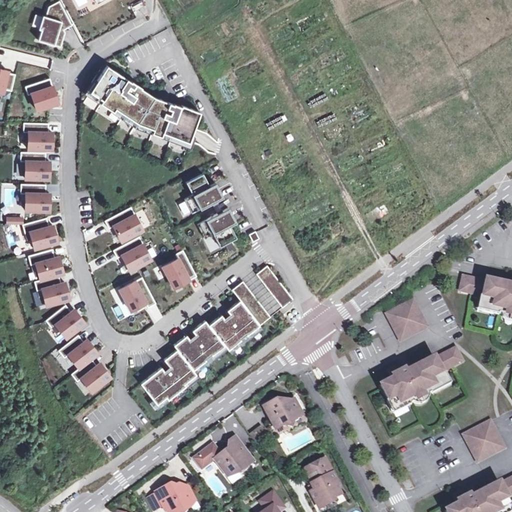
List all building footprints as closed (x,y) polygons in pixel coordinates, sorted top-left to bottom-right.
[(68,17),(59,0),(49,6),(45,16),(43,15),(38,28),(41,29),(38,39),(60,46),(65,32),(64,29),(61,24),(62,21),(68,17)] [(64,29),(72,25),(68,17),(62,21),(61,24),(64,29)] [(132,125),(138,128),(140,123),(153,128),(152,131),(161,135),(162,131),(189,141),(200,111),(182,104),(181,105),(173,103),(154,96),(107,64),(90,90),(102,99),(100,102),(113,110),(115,107),(135,120),(132,125)] [(0,69),(0,94),(8,97),(13,73),(0,69)] [(50,78),(26,88),(37,115),(61,105),(50,78)] [(52,149),(52,132),(48,132),(49,122),(23,122),(23,131),(28,132),(28,149),(52,149)] [(151,136),(147,155),(161,158),(165,139),(151,136)] [(49,178),(50,161),(46,161),(46,152),(21,151),(20,161),(26,161),(25,178),(49,178)] [(216,199),(223,196),(215,181),(207,186),(201,173),(184,182),(190,195),(184,198),(192,212),(212,201),(216,199)] [(1,183),(1,208),(18,208),(18,183),(1,183)] [(50,210),(50,193),(46,193),(46,183),(21,183),(21,192),(26,193),(25,210),(50,210)] [(217,212),(222,210),(216,199),(212,201),(217,212)] [(197,223),(205,237),(211,234),(217,246),(234,238),(228,225),(236,221),(229,206),(197,223)] [(132,208),(108,220),(121,245),(145,232),(132,208)] [(57,241),(53,225),(49,226),(47,217),(22,223),(25,232),(30,231),(34,247),(57,241)] [(253,241),(259,237),(255,230),(249,234),(253,241)] [(231,241),(226,244),(229,249),(234,247),(231,241)] [(119,255),(129,275),(154,262),(143,242),(119,255)] [(63,272),(59,256),(55,257),(52,248),(28,254),(31,263),(36,262),(40,279),(58,273),(63,272)] [(182,254),(160,266),(174,292),(196,281),(182,254)] [(282,306),(293,298),(267,264),(256,273),(282,306)] [(153,268),(158,280),(165,277),(160,265),(153,268)] [(69,298),(65,281),(61,282),(58,273),(40,279),(34,280),(37,289),(42,288),(46,304),(69,298)] [(464,275),(460,290),(481,294),(480,295),(482,296),(480,303),(497,308),(500,308),(499,310),(500,313),(501,316),(503,317),(505,318),(507,319),(509,318),(511,318),(511,317),(511,284),(484,279),(484,280),(464,275)] [(154,304),(142,276),(115,289),(122,304),(113,308),(118,320),(154,304)] [(176,374),(171,378),(161,366),(140,382),(157,403),(165,397),(167,399),(181,387),(185,391),(186,390),(183,386),(185,384),(184,382),(196,373),(195,373),(193,369),(204,360),(207,364),(209,362),(205,358),(211,353),(211,354),(224,344),(228,348),(239,340),(242,344),(244,342),(240,338),(246,333),(247,334),(270,315),(242,280),(232,288),(240,299),(227,309),(239,324),(233,329),(224,317),(221,313),(208,323),(205,319),(192,329),(195,332),(204,344),(198,349),(189,337),(186,334),(173,344),(177,348),(164,358),(176,374)] [(413,300),(386,314),(400,341),(427,327),(413,300)] [(86,321),(75,307),(72,310),(67,303),(47,318),(52,325),(56,322),(67,336),(86,321)] [(497,308),(480,303),(479,309),(496,313),(497,308)] [(224,317),(233,329),(239,324),(229,312),(224,317)] [(94,343),(89,337),(86,339),(80,332),(60,347),(66,355),(70,352),(80,365),(91,357),(99,350),(94,343)] [(189,337),(198,349),(204,344),(195,332),(189,337)] [(231,352),(242,344),(239,340),(228,348),(231,352)] [(435,359),(435,357),(406,371),(405,368),(403,369),(400,363),(389,368),(393,376),(392,376),(393,379),(381,385),(389,401),(390,400),(393,407),(408,400),(411,404),(413,403),(414,403),(415,404),(416,404),(417,405),(419,405),(420,405),(421,405),(422,405),(423,404),(424,403),(425,403),(426,402),(427,401),(428,400),(428,399),(429,398),(429,397),(430,394),(432,393),(429,389),(445,380),(442,373),(443,373),(442,372),(463,361),(456,348),(435,359)] [(354,350),(349,353),(354,363),(359,361),(354,350)] [(80,365),(71,372),(77,379),(81,376),(92,390),(111,375),(105,367),(100,361),(97,363),(91,357),(80,365)] [(195,373),(207,364),(204,360),(193,369),(195,373)] [(171,378),(176,374),(169,365),(164,369),(171,378)] [(445,380),(429,389),(432,393),(448,385),(445,380)] [(176,398),(185,391),(181,387),(173,394),(176,398)] [(276,429),(285,425),(292,427),(294,420),(303,415),(294,399),(291,401),(276,400),(263,407),(276,429)] [(408,400),(393,407),(396,412),(411,404),(408,400)] [(491,421),(464,435),(478,461),(505,447),(491,421)] [(250,434),(258,448),(270,440),(262,427),(250,434)] [(246,463),(252,458),(236,437),(229,442),(233,446),(215,460),(221,468),(223,466),(230,477),(237,471),(239,473),(248,466),(246,463)] [(326,463),(305,473),(312,487),(311,488),(312,489),(314,494),(312,495),(311,496),(316,506),(323,503),(326,509),(334,505),(335,501),(343,498),(326,463)] [(511,478),(501,484),(500,483),(472,496),(471,493),(469,494),(466,488),(455,493),(458,501),(457,502),(458,504),(446,511),(498,511),(511,506),(507,499),(508,498),(507,497),(511,494),(511,478)] [(168,511),(182,511),(191,508),(189,505),(187,501),(194,497),(188,487),(179,484),(168,490),(167,487),(156,492),(163,507),(165,506),(168,511)] [(277,511),(276,510),(283,505),(273,492),(260,501),(267,510),(264,511),(277,511)] [(316,506),(318,511),(326,509),(323,503),(316,506)]
